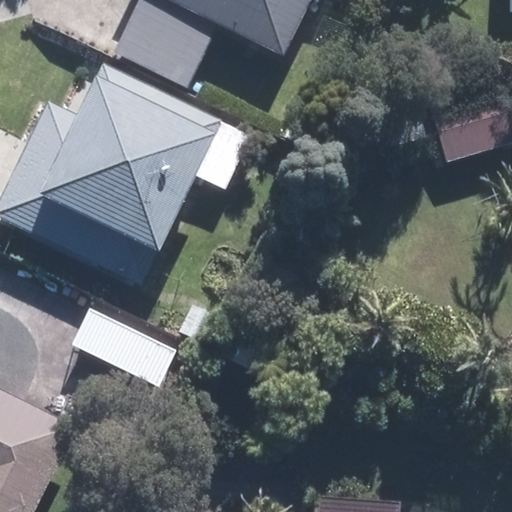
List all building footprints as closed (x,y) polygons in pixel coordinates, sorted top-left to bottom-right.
[(142,0),(118,52),(192,87),(220,28),(284,58),(311,0),(142,0)] [(0,200),(0,219),(146,290),(227,122),(104,63),(80,113),(50,98),(0,200)] [(445,165),(511,144),(511,107),(504,81),(426,105),(445,165)] [(0,511),(35,511),(79,426),(0,386),(0,511)] [(401,511),(402,503),(320,496),(318,511),(401,511)]
